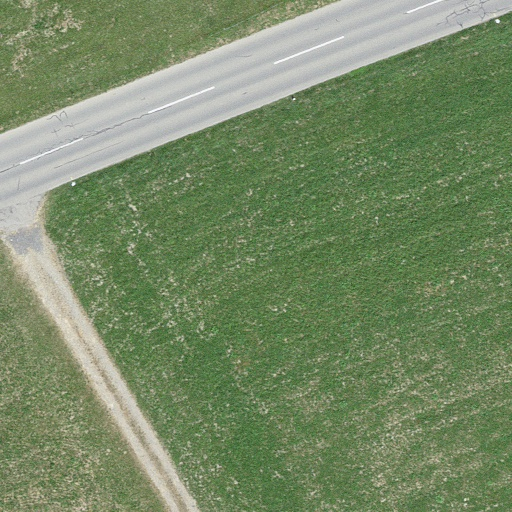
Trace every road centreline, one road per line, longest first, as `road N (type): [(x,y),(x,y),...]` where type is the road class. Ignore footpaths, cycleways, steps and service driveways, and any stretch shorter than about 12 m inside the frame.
road 1 (secondary): [(0,172),(442,0)]
road 2 (track): [(0,186),(191,511)]
